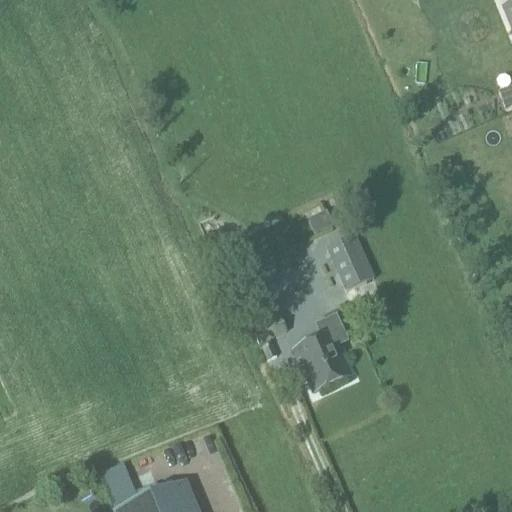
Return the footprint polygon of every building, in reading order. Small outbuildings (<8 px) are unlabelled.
[(395,0),(400,19),(456,4),(455,2),(460,0),(395,0)] [(511,3),(501,8),(511,38),(511,3)] [(509,214),(511,213),(511,122),(481,133),(509,214)] [(223,239),(207,247),(216,265),(232,257),(223,239)] [(326,254),(345,296),(375,283),(355,240),(326,254)] [(278,316),(250,330),(260,350),(268,365),(278,360),(272,348),(270,344),(287,335),(278,316)] [(330,337),(296,353),(315,394),(349,378),(336,350),(348,345),(342,333),(331,338),(330,337)] [(192,511),(184,489),(128,511),(192,511)]
